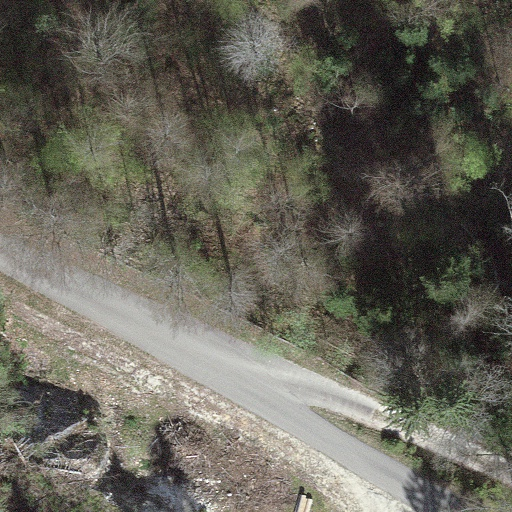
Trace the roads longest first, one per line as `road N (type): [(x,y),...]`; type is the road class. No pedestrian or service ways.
road 1 (unclassified): [(0,247),(242,377),(442,511)]
road 2 (track): [(242,377),(333,397),(511,496)]
